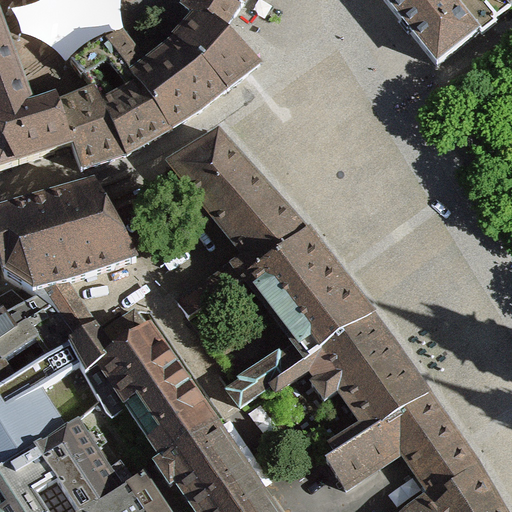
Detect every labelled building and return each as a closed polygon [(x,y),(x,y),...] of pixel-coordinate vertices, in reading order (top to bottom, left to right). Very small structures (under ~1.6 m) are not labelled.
[(0,11),(20,0),(0,0),(0,171),(43,157),(71,148),(57,109),(55,105),(53,106),(32,113),(0,28),(0,11)] [(194,19),(201,12),(225,34),(233,21),(247,0),(190,0),(189,2),(183,10),(194,19)] [(496,26),(493,23),(510,9),(502,0),(486,0),(483,3),(480,0),(383,0),(404,25),(437,66),(479,33),(482,37),(496,26)] [(511,0),(502,0),(510,9),(511,7),(511,0)] [(178,42),(178,43),(227,91),(240,82),(260,65),(258,63),(257,64),(225,34),(201,12),(194,19),(175,38),(178,42)] [(131,78),(170,132),(189,118),(198,112),(208,105),(227,91),(178,43),(146,68),(121,35),(106,45),(131,78)] [(73,63),(95,92),(127,157),(142,148),(170,132),(131,78),(106,45),(105,43),(73,63)] [(71,148),(81,172),(94,168),(127,157),(95,92),(57,109),(71,148)] [(174,164),(170,167),(172,169),(174,168),(245,259),(178,305),(188,320),(199,312),(246,280),(306,235),(251,173),(222,140),(222,139),(219,135),(215,138),(216,139),(197,150),(197,149),(192,152),(193,153),(179,162),(178,161),(174,163),(174,164)] [(17,287),(21,289),(22,288),(32,296),(35,296),(67,285),(136,262),(102,202),(95,190),(94,187),(90,188),(14,211),(0,215),(0,263),(2,269),(0,271),(0,272),(2,280),(10,282),(16,288),(17,287)] [(309,361),(371,319),(336,274),(306,235),(246,280),(299,348),(280,360),(278,357),(242,382),(243,384),(230,393),(240,409),(251,402),(250,400),(271,386),(309,361)] [(35,296),(52,309),(54,311),(62,321),(67,318),(71,324),(67,327),(76,340),(68,347),(69,348),(99,403),(105,414),(106,414),(112,420),(127,410),(162,461),(214,426),(212,424),(203,410),(200,405),(190,391),(187,387),(177,372),(174,368),(165,354),(162,349),(149,331),(147,332),(134,313),(100,336),(96,330),(98,329),(67,285),(35,296)] [(32,296),(22,288),(21,289),(17,287),(16,288),(0,296),(0,344),(4,342),(52,309),(35,296),(32,296)] [(54,311),(52,309),(4,342),(0,344),(0,391),(4,389),(69,348),(68,347),(76,340),(67,327),(71,324),(67,318),(62,321),(54,311)] [(330,448),(336,458),(428,398),(397,356),(371,319),(309,361),(271,386),(276,395),(309,373),(316,383),(311,386),(324,404),(339,392),(363,426),(330,448)] [(0,474),(76,423),(76,422),(99,403),(69,348),(4,389),(0,391),(0,474)] [(428,398),(336,458),(327,463),(346,492),(402,455),(431,495),(474,465),(449,429),(428,398)] [(92,511),(123,492),(84,438),(76,423),(0,474),(0,511),(92,511)] [(272,511),(239,463),(237,460),(216,429),(214,426),(162,461),(155,466),(170,487),(177,483),(196,511),(272,511)] [(501,511),(474,465),(431,495),(408,511),(407,511),(501,511)] [(167,511),(143,475),(126,489),(123,492),(92,511),(167,511)]
